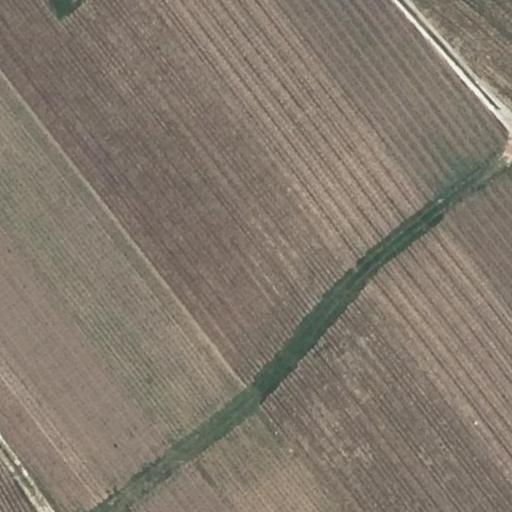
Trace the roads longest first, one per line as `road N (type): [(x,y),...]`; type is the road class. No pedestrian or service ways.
road 1 (track): [(104,511),(256,398),(371,269),(511,150)]
road 2 (track): [(401,0),(511,131)]
